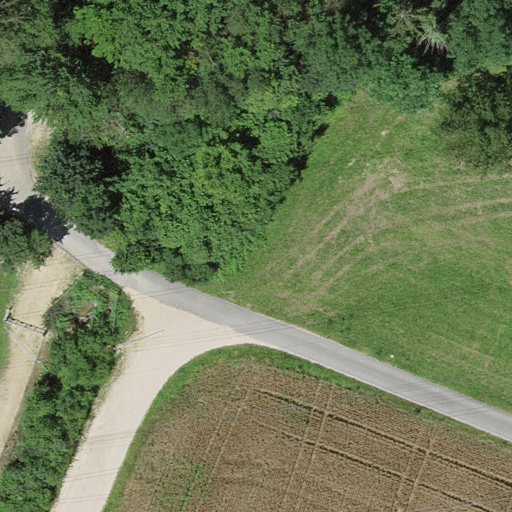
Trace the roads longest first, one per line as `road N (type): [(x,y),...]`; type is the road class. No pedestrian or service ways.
road 1 (track): [(8,182),(95,259),(133,279),(511,433)]
road 2 (track): [(187,304),(120,421),(84,511)]
road 3 (track): [(8,182),(1,54),(13,0)]
